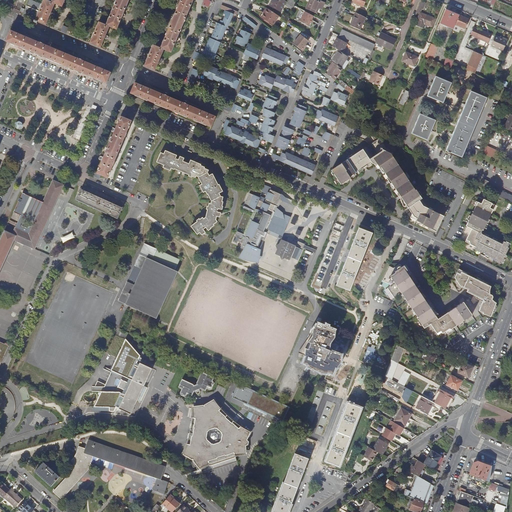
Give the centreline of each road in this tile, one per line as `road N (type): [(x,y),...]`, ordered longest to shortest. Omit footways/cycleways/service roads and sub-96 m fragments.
road 1 (residential): [(511,281),(114,102)]
road 2 (residential): [(467,424),(446,424),(320,511)]
road 3 (residential): [(338,0),(309,65),(243,11),(246,0)]
road 4 (residential): [(467,424),(511,306)]
